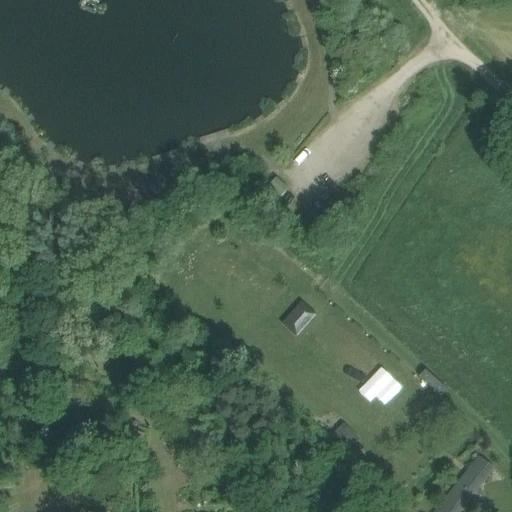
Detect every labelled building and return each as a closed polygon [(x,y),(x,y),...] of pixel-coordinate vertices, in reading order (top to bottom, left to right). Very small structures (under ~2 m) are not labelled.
[(320,233),(301,215),(294,222),(314,240),(320,233)] [(303,301),(296,308),(311,322),(317,315),(303,301)] [(102,344),(78,335),(74,341),(83,346),(84,345),(94,349),(101,350),(102,344)] [(104,354),(113,357),(115,357),(120,353),(123,354),(134,353),(134,346),(106,345),(104,354)] [(344,424),(333,435),(343,444),(353,433),(344,424)] [(115,452),(136,460),(145,435),(123,427),(115,452)] [(100,472),(103,460),(85,452),(80,464),(100,472)] [(463,511),(475,497),(496,470),(478,456),(434,511),(463,511)]
